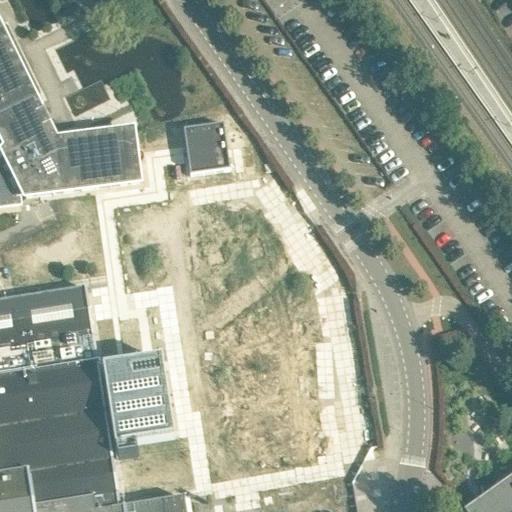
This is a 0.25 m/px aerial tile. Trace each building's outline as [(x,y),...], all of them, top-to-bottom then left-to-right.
[(0,211),(21,210),(20,201),(19,199),(25,197),(26,200),(140,185),(133,134),(56,144),(52,135),(51,134),(51,133),(49,132),(48,132),(46,132),(44,133),(43,130),(48,127),(49,127),(49,126),(49,125),(45,116),(44,115),(43,114),(42,114),(37,117),(35,114),(36,113),(37,113),(37,112),(38,111),(38,110),(38,109),(38,108),(38,107),(0,30),(0,211)] [(224,127),(184,132),(191,178),(230,172),(224,127)] [(283,240),(187,255),(220,459),(268,451),(269,457),(306,451),(305,445),(316,444),(283,240)] [(0,511),(187,511),(185,500),(121,510),(87,291),(0,304),(0,511)] [(176,441),(163,362),(104,371),(116,450),(176,441)] [(511,511),(511,485),(473,511),(511,511)]
